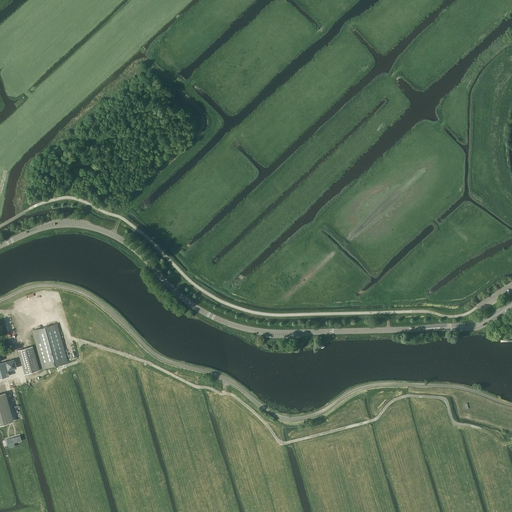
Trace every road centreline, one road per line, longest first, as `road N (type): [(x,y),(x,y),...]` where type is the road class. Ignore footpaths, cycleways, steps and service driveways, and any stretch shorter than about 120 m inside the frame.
road 1 (unclassified): [(511,404),(456,386),(386,384),(351,391),(315,415),(279,417),(224,378),(157,355),(76,290),(49,284),(0,300)]
road 2 (tertiary): [(511,304),(468,326),(256,331),(202,311),(105,232),(56,225),(0,247)]
road 3 (track): [(222,393),(284,443),(376,419),(408,395),(442,399),(455,423),(511,443)]
road 4 (track): [(222,393),(86,342),(75,362),(0,382)]
road 5 (track): [(186,86),(211,115),(211,127),(124,211),(111,235)]
road 6 (track): [(129,206),(196,267),(175,290)]
